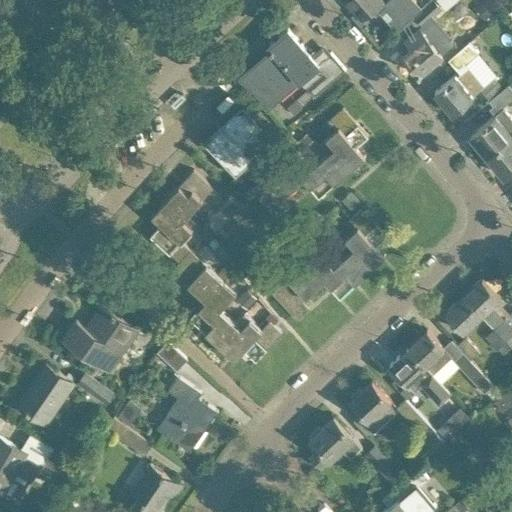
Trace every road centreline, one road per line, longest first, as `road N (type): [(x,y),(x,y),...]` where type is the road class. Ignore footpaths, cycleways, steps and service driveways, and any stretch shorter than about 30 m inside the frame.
road 1 (residential): [(0,358),(81,248),(203,124),(214,96),(191,61)]
road 2 (residential): [(251,452),(496,220)]
road 3 (residential): [(496,220),(315,0)]
road 4 (residential): [(31,203),(191,61)]
